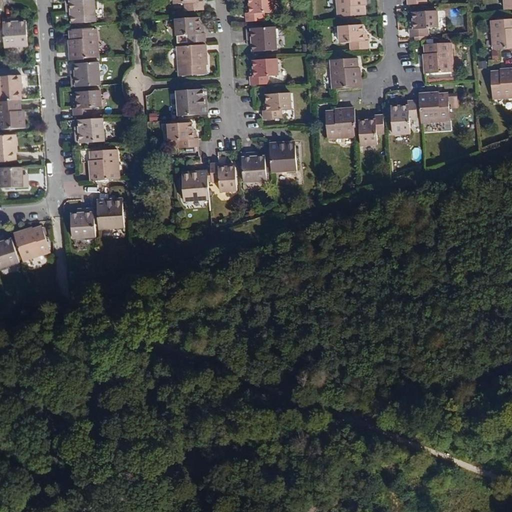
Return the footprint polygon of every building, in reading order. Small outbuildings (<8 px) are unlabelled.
[(96,22),(94,0),(78,0),(66,1),(67,13),(71,13),(71,17),(71,24),(96,22)] [(200,1),(199,0),(175,0),(176,3),(187,2),(187,10),(204,9),(204,1),(203,1),(200,1)] [(275,0),(251,0),(252,6),(253,14),(249,14),(248,14),(249,21),(267,20),(266,13),(277,12),(275,0)] [(366,0),(337,0),(339,16),(365,14),(365,5),(367,5),(366,0)] [(25,13),(19,13),(15,13),(14,10),(3,10),(5,39),(27,37),(25,13)] [(438,11),(414,13),(415,20),(413,20),(413,29),(412,29),(412,37),(429,35),(429,28),(439,27),(438,11)] [(206,32),(205,33),(202,33),(201,24),(201,17),(177,19),(178,34),(189,33),(189,42),(207,40),(206,32)] [(511,48),(511,19),(492,21),(494,49),(511,48)] [(364,25),(340,26),(341,42),(351,42),(352,49),(370,48),(369,40),(368,40),(367,32),(364,32),(364,25)] [(253,29),(249,29),(250,41),(255,41),(255,45),(255,51),(279,50),(278,27),(264,28),(253,29)] [(71,51),(69,51),(70,60),(98,58),(96,30),(70,31),(71,46),(71,51)] [(425,54),(425,66),(426,73),(454,72),(452,43),(426,45),(426,54),(425,54)] [(207,44),(178,46),(181,75),(208,73),(207,62),(208,62),(207,44)] [(280,58),(256,60),(256,68),(257,76),(254,76),(253,76),(253,84),(270,83),(270,76),(281,75),(280,58)] [(334,89),(362,86),(361,80),(360,68),(359,68),(358,58),(332,60),(334,89)] [(75,64),(75,71),(75,76),(71,76),(72,87),(100,85),(98,62),(75,64)] [(511,97),(511,69),(501,70),(501,72),(492,73),(494,99),(511,97)] [(0,76),(0,84),(1,102),(20,101),(22,101),(21,91),(21,83),(22,83),(22,76),(0,76)] [(76,92),(77,99),(78,108),(74,108),(74,116),(91,115),(91,107),(101,107),(100,90),(76,92)] [(203,90),(178,91),(180,116),(208,115),(208,101),(204,101),(203,90)] [(439,93),(420,94),(422,122),(450,120),(449,94),(439,94),(439,93)] [(292,94),(267,95),(268,102),(269,111),(265,111),(266,118),(282,118),(282,110),(293,109),(292,94)] [(21,117),(20,112),(20,101),(1,102),(0,102),(0,129),(25,128),(25,117),(21,117)] [(409,106),(392,107),(394,134),(411,133),(410,119),(418,118),(416,101),(409,102),(409,106)] [(355,116),(355,108),(336,109),(336,111),(327,112),(328,138),(357,137),(355,116)] [(377,134),(385,133),(384,115),(376,116),(376,118),(367,118),(368,121),(360,121),(362,145),(378,144),(377,134)] [(104,141),(103,118),(78,120),(79,127),(79,131),(76,132),(76,143),(104,141)] [(199,140),(198,140),(194,140),(194,131),(194,124),(169,126),(170,141),(181,141),(182,149),(199,148),(199,140)] [(12,136),(0,136),(0,162),(13,162),(12,152),(12,136)] [(299,170),(298,146),(285,147),(285,143),(271,144),(273,172),(299,170)] [(91,152),(92,161),(92,165),(90,165),(91,180),(119,178),(117,150),(91,152)] [(267,157),(260,157),(255,157),(255,153),(244,154),(246,183),(269,181),(267,157)] [(212,164),(212,170),(213,181),(221,181),(221,192),(239,190),(237,166),(228,167),(219,167),(219,165),(219,164),(212,164)] [(23,176),(23,168),(2,170),(3,188),(29,188),(29,180),(23,180),(23,176)] [(210,199),(208,170),(201,171),(196,171),(196,174),(183,176),(185,201),(210,199)] [(111,203),(98,204),(99,229),(125,227),(124,207),(111,207),(111,203)] [(94,208),(82,209),(83,213),(78,214),(72,214),(73,238),(96,236),(94,208)] [(44,227),(33,230),(30,231),(28,229),(14,234),(22,260),(51,251),(44,227)] [(1,237),(0,237),(0,267),(16,262),(9,239),(5,240),(2,241),(1,237)]
